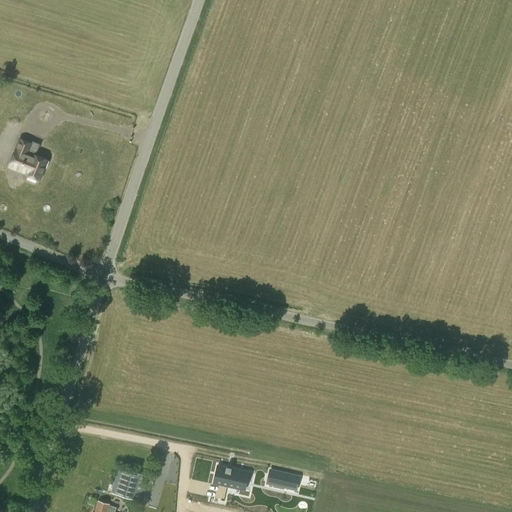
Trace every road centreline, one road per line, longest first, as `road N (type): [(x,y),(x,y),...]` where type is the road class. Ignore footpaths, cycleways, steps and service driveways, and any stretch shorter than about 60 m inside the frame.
road 1 (unclassified): [(511,365),(103,277)]
road 2 (tertiary): [(103,277),(201,0)]
road 3 (tertiary): [(33,511),(103,277)]
